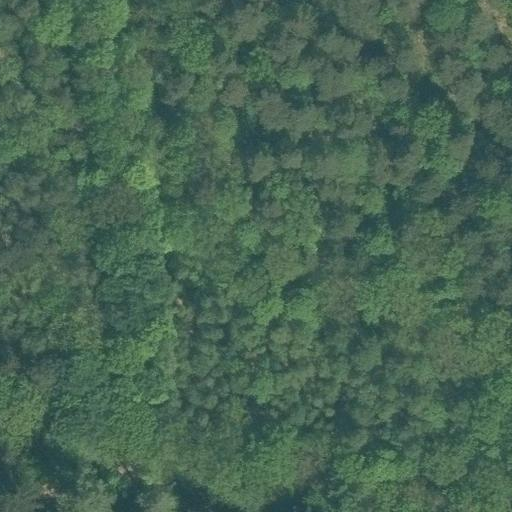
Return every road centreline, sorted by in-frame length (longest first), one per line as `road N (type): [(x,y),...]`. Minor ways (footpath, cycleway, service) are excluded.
road 1 (track): [(106,472),(63,0)]
road 2 (track): [(242,511),(0,438)]
